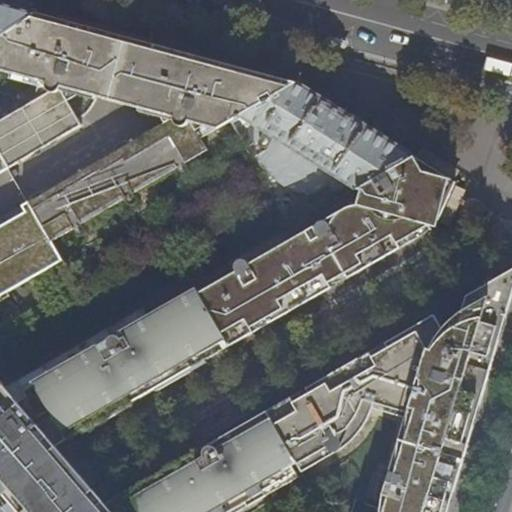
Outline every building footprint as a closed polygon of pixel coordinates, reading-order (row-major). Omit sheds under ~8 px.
[(0,36),(37,13),(0,2),(0,36)] [(298,84),(215,61),(190,54),(50,16),(37,13),(0,36),(0,69),(61,86),(0,121),(0,152),(9,168),(82,125),(78,118),(82,116),(86,112),(91,107),(94,103),(96,99),(96,96),(174,116),(28,203),(43,229),(50,242),(207,149),(202,139),(219,129),(233,122),(239,118),(300,84),(298,84)] [(413,156),(300,84),(239,118),(233,122),(258,166),(273,158),(274,152),(281,140),(315,162),(314,163),(315,164),(316,165),(316,167),(309,174),(307,171),(299,168),(268,185),(270,187),(292,226),(356,189),(413,156)] [(0,173),(9,168),(0,152),(0,173)] [(391,254),(439,226),(451,182),(444,175),(413,156),(356,189),(361,191),(360,199),(360,204),(355,205),(350,206),(345,209),(342,212),(338,216),(340,218),(331,223),(330,221),(329,220),(328,219),(326,219),(324,219),(322,219),(320,221),(319,222),(318,224),(318,226),(309,231),(309,233),(252,264),(251,263),(250,262),(248,261),(246,260),(243,261),(241,261),(239,263),(238,265),(238,268),(238,270),(238,272),(200,294),(231,346),(241,340),(289,313),(335,286),(391,254)] [(0,295),(61,260),(50,242),(43,229),(28,203),(0,219),(0,295)] [(479,409),(488,379),(491,368),(498,345),(504,325),(511,298),(511,271),(468,297),(468,318),(445,332),(436,315),(412,329),(345,368),(292,398),(268,412),(307,482),(310,480),(319,475),(327,470),(336,464),(342,457),(348,450),(352,443),(355,437),(384,444),(365,511),(448,511),(452,500),(460,474),(472,434),(479,409)] [(231,346),(200,294),(197,288),(87,351),(83,344),(8,387),(0,378),(0,478),(58,445),(72,437),(129,405),(166,383),(202,362),(231,346)] [(252,511),(307,482),(268,412),(236,430),(200,450),(170,467),(107,504),(92,511),(252,511)] [(92,511),(107,504),(90,483),(81,472),(58,445),(0,478),(0,487),(22,511),(92,511)]
